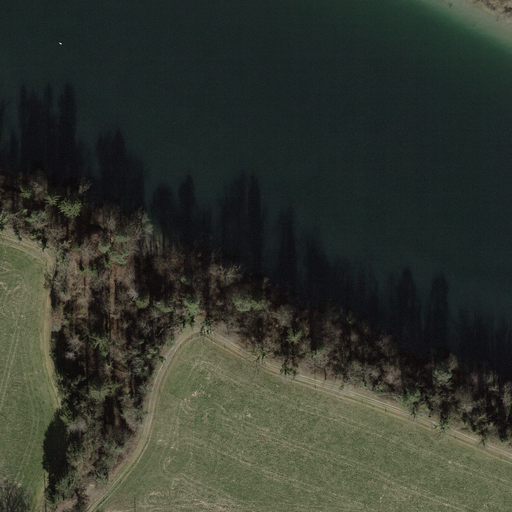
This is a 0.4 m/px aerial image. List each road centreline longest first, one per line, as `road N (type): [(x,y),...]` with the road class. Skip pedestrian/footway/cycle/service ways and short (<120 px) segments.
road 1 (track): [(511,456),(258,362),(199,328)]
road 2 (track): [(0,232),(50,257),(47,361),(65,446),(36,511)]
road 3 (track): [(90,511),(143,444),(156,383),(181,338),(199,328)]
